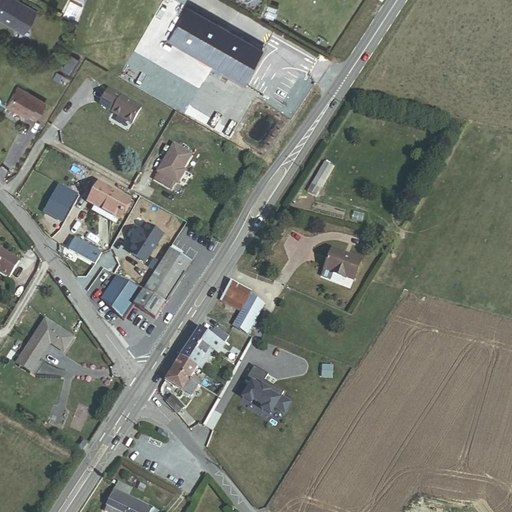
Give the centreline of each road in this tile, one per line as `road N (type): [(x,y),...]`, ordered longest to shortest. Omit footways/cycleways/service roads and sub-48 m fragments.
road 1 (primary): [(143,387),(395,0)]
road 2 (residential): [(143,387),(0,197)]
road 3 (tertiary): [(248,511),(143,387)]
road 4 (primary): [(62,511),(143,387)]
